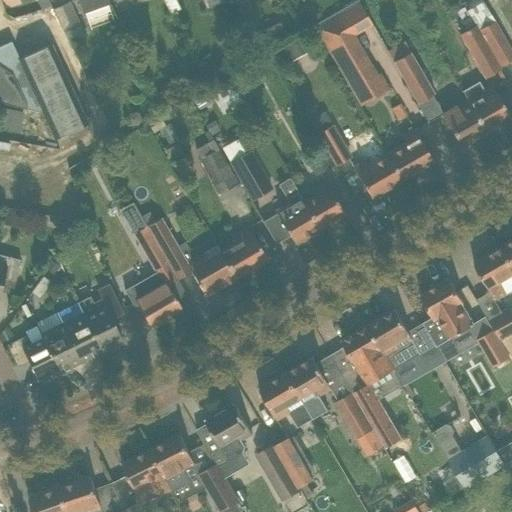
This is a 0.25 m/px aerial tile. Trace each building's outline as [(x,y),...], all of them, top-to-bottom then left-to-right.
[(52,8),(68,44),(85,36),(69,0),(52,8)] [(77,0),(82,13),(108,3),(106,0),(77,0)] [(319,24),(358,108),(390,93),(351,9),(319,24)] [(249,36),(255,48),(286,34),(280,21),(249,36)] [(479,31),(499,65),(511,57),(511,52),(494,21),(479,31)] [(459,34),(475,61),(490,52),(474,25),(459,34)] [(287,43),(296,58),(305,53),(295,37),(287,43)] [(0,102),(25,108),(42,112),(17,59),(10,42),(0,45),(0,102)] [(51,44),(17,59),(42,112),(54,139),(87,124),(51,44)] [(410,52),(393,62),(417,104),(434,94),(410,52)] [(220,75),(213,64),(208,66),(207,64),(199,67),(207,82),(220,75)] [(467,99),(466,100),(484,132),(510,117),(491,84),(483,89),(478,81),(462,91),(467,99)] [(154,93),(161,108),(173,103),(166,88),(154,93)] [(192,99),(199,111),(213,102),(206,90),(192,99)] [(484,132),(466,100),(456,106),(455,104),(441,113),(460,146),(484,132)] [(401,102),(391,107),(397,121),(407,116),(401,102)] [(3,107),(0,120),(0,126),(19,131),(23,112),(3,107)] [(309,120),(317,133),(331,125),(323,112),(309,120)] [(178,138),(170,123),(160,128),(168,144),(178,138)] [(331,125),(317,133),(315,135),(334,167),(352,157),(333,124),(331,125)] [(403,140),(385,151),(401,180),(433,162),(413,128),(400,136),(403,140)] [(221,148),(251,201),(272,189),(250,150),(248,151),(240,138),(221,148)] [(198,160),(217,195),(238,184),(219,148),(217,149),(212,139),(194,149),(199,159),(198,160)] [(303,155),(314,176),(331,167),(320,146),(303,155)] [(1,150),(0,156),(0,169),(38,174),(41,155),(1,150)] [(122,151),(106,160),(115,176),(131,167),(122,151)] [(401,180),(385,151),(366,162),(364,160),(352,166),(371,198),(401,180)] [(100,152),(91,158),(96,166),(105,161),(100,152)] [(312,195),(302,201),(318,229),(344,214),(324,180),(309,189),(312,195)] [(318,229),(302,201),(297,193),(287,198),(289,201),(274,210),(294,243),(318,229)] [(3,225),(19,228),(22,211),(6,208),(3,225)] [(149,211),(141,216),(146,226),(154,221),(149,211)] [(146,226),(144,227),(176,280),(191,271),(205,295),(235,277),(219,250),(206,258),(202,252),(185,261),(161,218),(154,221),(146,226)] [(233,242),(219,250),(235,277),(267,259),(248,226),(230,236),(233,242)] [(144,227),(132,234),(159,280),(132,296),(150,327),(181,308),(167,285),(176,280),(144,227)] [(511,240),(473,263),(495,301),(507,294),(500,283),(511,276),(511,240)] [(0,290),(6,266),(18,270),(20,260),(0,254),(0,290)] [(42,276),(36,284),(45,290),(51,282),(42,276)] [(475,325),(463,303),(463,302),(449,277),(420,294),(433,318),(423,324),(436,347),(475,325)] [(45,290),(36,284),(30,292),(39,299),(45,290)] [(122,341),(112,319),(123,313),(113,292),(93,302),(90,296),(77,302),(102,354),(114,348),(112,345),(122,341)] [(56,312),(62,325),(80,361),(89,357),(91,360),(102,354),(77,302),(56,312)] [(488,319),(501,341),(511,334),(511,311),(509,307),(488,319)] [(421,353),(414,341),(395,309),(368,325),(394,369),(421,353)] [(43,337),(42,337),(61,374),(72,369),(71,366),(80,361),(62,325),(42,335),(43,337)] [(394,369),(368,325),(341,340),(359,372),(369,366),(376,379),(394,369)] [(493,331),(477,340),(493,368),(509,359),(493,331)] [(61,374),(42,337),(30,342),(26,335),(17,339),(38,382),(48,377),(49,380),(61,374)] [(313,357),(286,372),(302,399),(301,399),(312,419),(327,410),(319,395),(331,388),(323,374),(313,357)] [(286,372),(259,388),(269,405),(280,424),(292,417),(298,427),(312,419),(301,399),(302,399),(286,372)] [(354,395),(373,427),(391,457),(397,453),(387,436),(396,431),(389,418),(391,417),(370,382),(368,383),(352,392),(354,394),(354,395)] [(357,437),(373,427),(354,395),(338,404),(357,437)] [(207,423),(196,429),(225,478),(237,470),(231,460),(244,452),(245,446),(241,439),(252,433),(234,402),(205,420),(207,423)] [(180,434),(150,449),(171,489),(174,487),(193,478),(188,468),(196,465),(180,434)] [(505,466),(487,435),(447,459),(465,490),(505,466)] [(274,444),(300,487),(313,479),(289,437),(274,444)] [(257,454),(283,499),(300,489),(274,444),(257,454)] [(171,489),(150,449),(122,463),(142,505),(172,490),(171,489)] [(200,474),(217,511),(235,502),(217,465),(200,474)] [(91,476),(59,487),(68,511),(98,511),(103,510),(97,495),(95,488),(91,476)] [(68,511),(59,487),(29,498),(33,511),(68,511)] [(241,488),(234,492),(240,501),(247,497),(241,488)] [(413,499),(404,504),(408,511),(418,511),(420,511),(413,499)]
